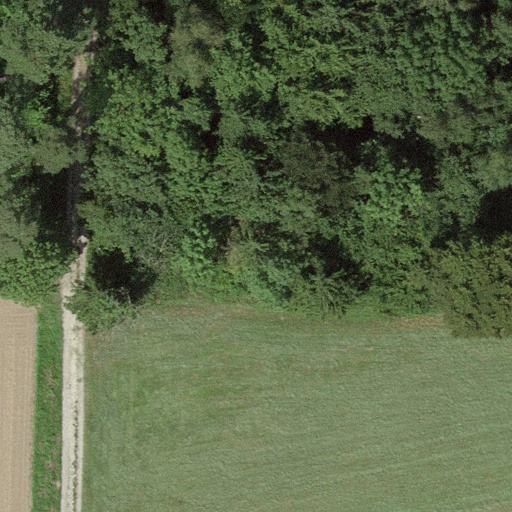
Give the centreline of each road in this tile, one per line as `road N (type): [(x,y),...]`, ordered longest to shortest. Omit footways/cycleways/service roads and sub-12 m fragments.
road 1 (track): [(80,272),(95,0)]
road 2 (track): [(75,511),(80,272)]
